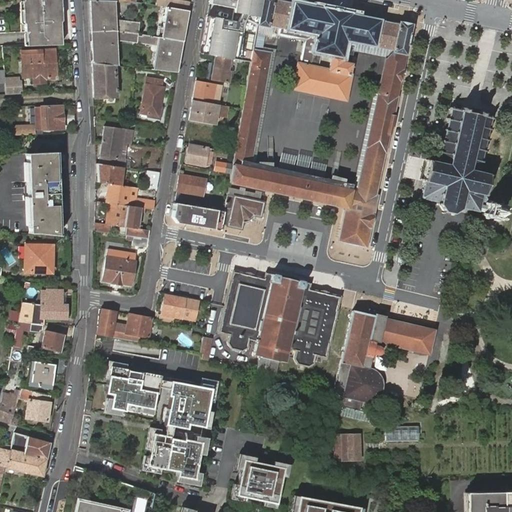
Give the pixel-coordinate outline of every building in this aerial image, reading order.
[(22,0),(23,1),(25,24),(25,32),(28,32),(28,46),(30,46),(60,45),(60,44),(56,44),(55,31),(59,31),(57,0),(22,0)] [(137,34),(139,26),(119,23),(118,25),(112,24),(111,1),(89,0),(88,0),(90,32),(113,31),(137,34)] [(172,0),(168,0),(168,7),(188,11),(189,2),(172,0)] [(237,60),(250,62),(252,50),(253,41),(255,33),(255,28),(256,25),(260,0),(234,0),(234,5),(233,8),(231,21),(207,17),(202,43),(200,53),(213,56),(230,58),(237,60)] [(209,0),(209,4),(233,8),(234,5),(234,0),(209,0)] [(260,0),(256,25),(267,27),(268,26),(280,28),(286,29),(292,2),(282,0),(260,0)] [(119,23),(139,26),(139,23),(115,20),(114,1),(111,1),(112,24),(118,25),(119,23)] [(292,2),(286,29),(315,35),(312,52),(313,52),(311,58),(301,56),(300,64),(310,66),(310,63),(318,65),(321,53),(331,56),(328,70),(348,74),(350,64),(341,62),(341,58),(344,45),(345,41),(374,47),(380,19),(351,14),(351,12),(335,9),(321,6),(321,8),(292,2)] [(168,7),(166,7),(160,38),(182,42),(188,11),(168,7)] [(398,23),(380,19),(374,47),(392,51),(392,52),(405,54),(411,24),(398,22),(398,23)] [(255,28),(255,33),(263,35),(278,39),(278,36),(304,42),(306,33),(286,29),(280,28),(268,26),(267,27),(256,25),(255,28)] [(137,36),(137,34),(113,31),(90,32),(91,63),(114,65),(113,41),(136,43),(137,36)] [(253,41),(252,50),(260,52),(263,35),(255,33),(253,41)] [(315,35),(306,33),(304,42),(301,56),(311,58),(313,52),(312,52),(315,35)] [(141,37),(137,36),(136,43),(159,47),(155,70),(177,72),(182,42),(160,38),(142,35),(141,37)] [(353,47),(353,50),(387,57),(385,59),(381,76),(399,80),(405,54),(392,52),(392,51),(374,47),(345,41),(344,45),(353,47)] [(341,62),(350,64),(353,50),(353,47),(344,45),(341,58),(341,62)] [(42,76),(42,78),(46,78),(49,78),(53,78),(53,75),(54,75),(53,50),(20,52),(22,77),(26,77),(30,76),(33,76),(42,76)] [(230,173),(229,183),(265,190),(346,208),(338,241),(365,247),(376,196),(374,195),(384,152),(396,97),(395,97),(399,80),(381,76),(359,176),(356,191),(350,190),(352,185),(314,177),(287,171),(250,163),(252,153),(255,140),(270,54),(260,52),(252,50),(250,62),(246,86),(242,109),(238,132),(234,154),(232,165),(230,173)] [(206,80),(233,84),(237,60),(230,58),(213,56),(211,63),(209,63),(206,80)] [(114,65),(91,63),(92,90),(93,100),(116,96),(115,86),(114,65)] [(300,64),(298,63),(293,87),(345,99),(350,74),(348,74),(328,70),(310,66),(300,64)] [(146,85),(141,114),(158,116),(163,88),(161,87),(162,80),(147,77),(146,85)] [(4,83),(5,95),(18,94),(18,90),(20,90),(20,81),(17,81),(17,78),(4,78),(4,83)] [(192,100),(217,105),(221,85),(196,80),(192,100)] [(214,125),(217,105),(192,100),(188,120),(214,125)] [(41,106),(35,106),(36,130),(41,130),(62,129),(62,105),(41,106)] [(420,199),(422,199),(430,200),(429,201),(431,201),(436,202),(436,205),(439,205),(442,211),(441,212),(442,214),(443,212),(451,213),(451,216),(453,215),(453,213),(459,209),(461,210),(462,209),(461,208),(461,207),(467,209),(467,210),(469,210),(476,212),(478,213),(478,212),(479,212),(484,213),(482,213),(481,215),(483,216),(484,216),(483,218),(486,219),(486,217),(494,219),(494,220),(496,221),(496,219),(497,219),(499,219),(500,217),(498,216),(500,208),(502,208),(502,206),(500,206),(500,205),(500,203),(498,202),(498,205),(489,203),(490,201),(488,200),(485,195),(486,194),(484,193),(488,176),(490,176),(490,174),(488,174),(489,172),(487,172),(487,174),(480,172),(478,171),(480,162),(482,163),(483,161),(481,161),(483,151),(485,152),(485,150),(483,150),(485,141),(487,141),(487,139),(486,139),(488,130),(490,130),(490,128),(488,128),(490,119),(492,119),(493,118),(491,117),(491,115),(490,115),(489,117),(482,115),(482,113),(481,111),(479,110),(471,108),(464,107),(462,107),(460,108),(460,110),(453,108),(453,106),(451,106),(451,108),(449,107),(448,109),(450,109),(448,118),(446,118),(446,120),(448,120),(446,129),(444,129),(443,131),(445,131),(443,140),(441,140),(441,141),(443,142),(440,151),(439,151),(438,152),(440,153),(438,162),(436,161),(436,162),(429,160),(430,158),(428,158),(428,160),(426,159),(425,161),(427,161),(423,179),(421,179),(421,180),(423,181),(422,183),(424,183),(423,189),(422,189),(421,191),(422,191),(421,196),(420,196),(420,198),(420,199)] [(10,116),(11,134),(19,134),(17,116),(10,116)] [(99,157),(98,164),(118,167),(120,160),(124,161),(127,143),(131,144),(133,130),(124,129),(104,126),(99,157)] [(210,149),(188,145),(185,162),(207,166),(208,164),(210,165),(212,152),(210,151),(210,149)] [(52,152),(25,153),(26,162),(26,181),(27,196),(27,200),(27,213),(28,225),(28,233),(36,234),(55,235),(54,212),(54,199),(53,191),(53,180),(52,152)] [(359,176),(252,153),(250,163),(287,171),(314,177),(352,185),(350,190),(356,191),(359,176)] [(121,167),(129,168),(130,161),(124,161),(120,160),(118,167),(121,167)] [(98,164),(96,163),(97,182),(109,184),(120,185),(121,174),(120,174),(121,167),(118,167),(98,164)] [(214,170),(230,173),(232,165),(216,163),(215,168),(214,170)] [(156,190),(159,172),(146,170),(143,188),(144,188),(156,190)] [(176,190),(174,203),(189,205),(189,204),(207,207),(209,196),(200,194),(194,193),(197,179),(179,175),(176,190)] [(144,188),(143,188),(138,188),(120,185),(109,184),(106,203),(107,203),(115,204),(127,206),(135,207),(140,207),(145,208),(153,209),(154,201),(136,199),(137,192),(143,193),(144,188)] [(234,197),(226,196),(224,207),(225,207),(231,209),(227,226),(241,228),(242,222),(243,222),(245,221),(246,221),(249,219),(250,218),(251,217),(253,215),(260,216),(263,202),(234,196),(234,197)] [(106,203),(95,201),(95,205),(106,206),(109,206),(114,207),(113,222),(107,221),(106,224),(108,225),(112,225),(119,226),(124,227),(127,206),(115,204),(107,203),(106,203)] [(221,231),(222,225),(224,212),(217,210),(189,205),(174,203),(171,216),(176,223),(213,229),(221,231)] [(148,239),(149,230),(141,229),(142,226),(137,225),(139,211),(144,212),(145,208),(140,207),(135,207),(127,206),(124,227),(134,228),(133,237),(148,239)] [(106,224),(94,223),(94,231),(107,233),(108,225),(106,224)] [(134,228),(124,227),(119,226),(118,235),(126,236),(133,237),(134,228)] [(148,239),(133,237),(126,236),(126,239),(132,240),(132,245),(146,247),(148,239)] [(24,244),(23,271),(47,272),(51,272),(51,262),(51,260),(51,256),(51,245),(48,244),(36,244),(24,244)] [(106,256),(102,281),(111,282),(111,283),(121,284),(130,285),(134,260),(135,253),(107,248),(106,256)] [(233,271),(232,273),(231,281),(230,281),(221,322),(219,332),(226,334),(229,334),(227,341),(227,343),(230,348),(241,351),(246,347),(248,339),(251,340),(255,341),(256,341),(253,355),(257,356),(257,357),(258,358),(256,369),(275,373),(278,361),(284,362),(287,348),(291,349),(295,350),(294,355),(293,359),(296,364),(299,365),(304,366),(307,367),(313,364),(313,360),(316,361),(317,355),(325,357),(328,344),(336,310),(336,308),(339,297),(308,289),(309,283),(303,282),(303,281),(271,273),(271,274),(265,272),(264,279),(233,271)] [(33,303),(21,302),(17,321),(22,322),(30,323),(43,324),(43,318),(44,316),(46,316),(51,316),(64,317),(65,306),(60,306),(60,292),(58,292),(58,291),(50,290),(50,291),(46,291),(45,296),(42,296),(41,305),(33,303)] [(161,314),(159,320),(173,322),(174,317),(181,318),(182,309),(196,312),(198,300),(196,300),(190,299),(186,298),(184,298),(164,294),(161,314)] [(96,334),(124,339),(137,342),(138,335),(147,337),(150,318),(128,314),(127,324),(114,322),(115,312),(101,309),(96,334)] [(342,353),(334,388),(332,394),(330,404),(336,405),(339,406),(342,407),(359,411),(361,401),(368,401),(375,398),(380,392),(382,385),(380,378),(376,372),(369,368),(368,368),(374,344),(374,342),(378,343),(429,355),(434,330),(384,318),(385,316),(374,313),(373,315),(352,310),(351,312),(346,335),(342,353)] [(18,348),(22,322),(17,321),(13,347),(18,348)] [(41,331),(43,324),(30,323),(29,331),(39,332),(39,330),(41,331)] [(59,352),(63,335),(44,332),(41,348),(59,352)] [(200,359),(206,360),(210,339),(202,337),(199,354),(201,354),(200,359)] [(379,345),(374,344),(372,353),(377,354),(378,354),(379,354),(380,354),(381,353),(382,353),(382,351),(383,350),(383,349),(382,348),(382,347),(381,347),(380,346),(379,345)] [(424,368),(426,355),(417,354),(416,367),(424,368)] [(33,361),(30,383),(36,385),(36,386),(39,386),(39,385),(51,387),(55,364),(33,361)] [(156,394),(160,375),(109,366),(104,393),(110,394),(108,408),(123,411),(125,404),(151,409),(154,393),(156,394)] [(203,427),(211,385),(199,383),(199,386),(169,381),(166,396),(169,396),(163,425),(186,429),(187,424),(203,427)] [(32,391),(20,388),(19,391),(17,398),(28,400),(25,418),(46,421),(49,403),(50,396),(32,391)] [(15,407),(17,398),(19,391),(15,390),(14,394),(10,393),(7,403),(0,401),(0,420),(9,423),(13,410),(15,407)] [(336,405),(330,404),(325,429),(330,430),(334,431),(339,406),(336,405)] [(359,411),(342,407),(340,414),(370,421),(371,414),(359,411)] [(385,426),(386,442),(418,441),(418,426),(385,426)] [(330,430),(325,429),(321,446),(316,471),(321,472),(330,430)] [(45,458),(49,442),(27,436),(13,432),(10,445),(9,450),(23,453),(45,458)] [(193,480),(199,447),(169,441),(170,436),(152,433),(146,466),(176,471),(175,476),(193,480)] [(334,435),(334,460),(360,459),(359,435),(334,435)] [(0,479),(3,467),(5,467),(42,476),(45,458),(23,453),(9,450),(0,447),(0,479)] [(283,467),(242,459),(234,495),(276,503),(283,467)] [(497,493),(467,493),(467,511),(511,511),(511,493),(504,494),(504,493),(497,493)] [(357,511),(358,507),(298,495),(294,511),(357,511)] [(77,500),(73,511),(79,511),(82,501),(77,500)] [(119,511),(120,510),(82,501),(79,511),(119,511)]
